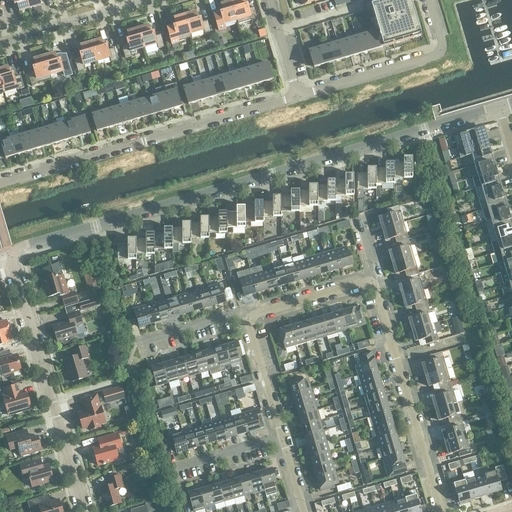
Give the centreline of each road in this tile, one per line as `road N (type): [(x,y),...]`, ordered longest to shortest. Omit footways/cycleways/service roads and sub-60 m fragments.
road 1 (residential): [(83,511),(8,250),(500,109)]
road 2 (residential): [(0,184),(298,98)]
road 3 (residential): [(372,284),(441,511)]
road 4 (residential): [(298,98),(446,54)]
road 5 (residential): [(0,42),(147,0)]
road 6 (residential): [(245,315),(372,284)]
road 7 (residential): [(283,438),(245,315)]
